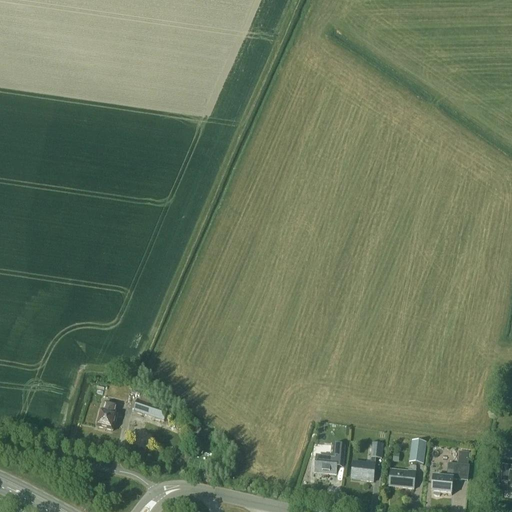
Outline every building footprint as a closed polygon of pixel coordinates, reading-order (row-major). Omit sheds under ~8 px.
[(502,400),(511,400),(511,383),(504,383),(502,400)] [(133,412),(164,422),(168,410),(137,400),(133,412)] [(116,421),(118,415),(115,415),(117,406),(105,403),(103,412),(101,411),(97,427),(113,431),(115,421),(116,421)] [(187,435),(197,439),(202,430),(192,426),(187,435)] [(411,463),(423,464),(425,442),(413,441),(411,463)] [(382,459),(383,445),(373,444),(371,463),(367,462),(367,464),(353,462),(351,480),(373,482),(375,464),(375,458),(382,459)] [(343,464),(345,451),(334,450),(333,457),(317,456),(315,474),(336,476),(337,464),(343,464)] [(459,451),(457,465),(468,466),(469,452),(459,451)] [(431,494),(434,494),(434,495),(434,496),(435,497),(437,497),(439,497),(440,496),(440,494),(451,496),(453,480),(468,482),(470,466),(468,466),(457,465),(448,464),(446,479),(433,477),(431,494)] [(511,467),(511,468),(502,467),(500,484),(509,485),(508,494),(511,494),(511,467)] [(414,490),(416,472),(408,472),(408,473),(391,471),(389,487),(414,490)]
